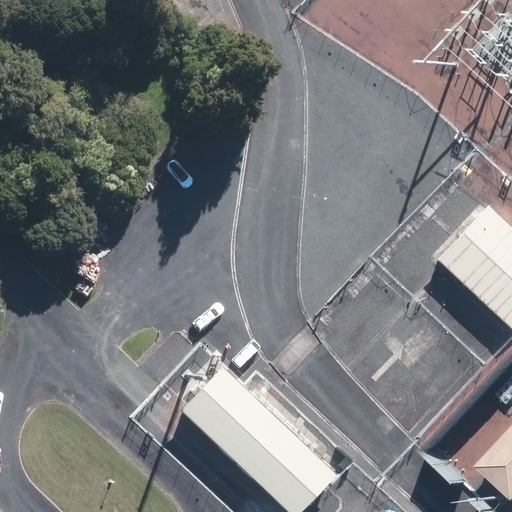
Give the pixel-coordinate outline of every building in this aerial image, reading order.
[(188,134),(158,162),(171,176),(201,148),(188,134)] [(216,173),(184,206),(198,220),(230,187),(216,173)] [(130,218),(147,202),(151,206),(157,200),(149,192),(139,182),(108,213),(122,227),(128,232),(136,224),(130,218)] [(511,230),(481,203),(426,264),(502,332),(511,321),(511,230)] [(96,206),(68,233),(82,247),(109,219),(96,206)] [(55,287),(73,270),(87,286),(100,274),(75,246),(62,257),(66,262),(47,279),(55,287)] [(425,343),(414,332),(424,321),(411,308),(401,318),(384,301),(389,296),(376,283),(318,341),(333,356),(357,332),(375,349),(361,362),(376,377),(389,364),(415,390),(449,356),(430,338),(425,343)] [(0,381),(4,382),(8,349),(0,347),(0,381)] [(214,368),(171,412),(275,511),(291,511),(326,476),(214,368)] [(511,428),(476,466),(511,499),(511,428)]
